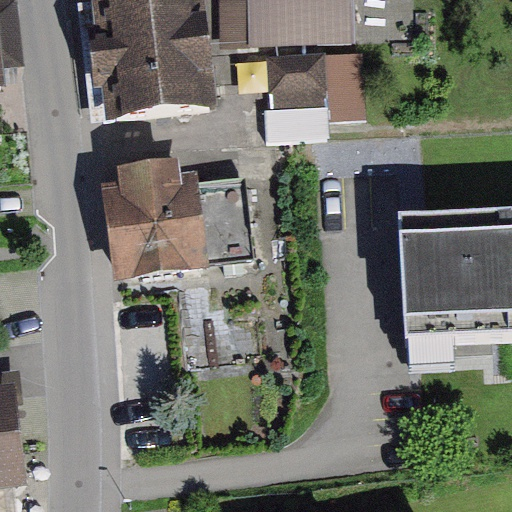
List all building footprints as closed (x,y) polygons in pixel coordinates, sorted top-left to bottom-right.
[(212,0),(112,0),(101,1),(111,126),(221,116),(218,80),(230,79),(226,27),(214,28),(212,0)] [(361,0),(238,0),(240,55),(363,50),(361,0)] [(16,5),(0,5),(0,95),(10,95),(8,70),(20,69),(16,5)] [(333,63),(276,64),(277,102),(334,101),(333,63)] [(128,194),(113,195),(121,287),(220,278),(218,266),(257,263),(250,183),(190,189),(188,173),(127,178),(128,194)] [(511,227),(399,234),(406,360),(511,353),(511,227)] [(21,402),(0,404),(0,502),(30,500),(21,402)]
